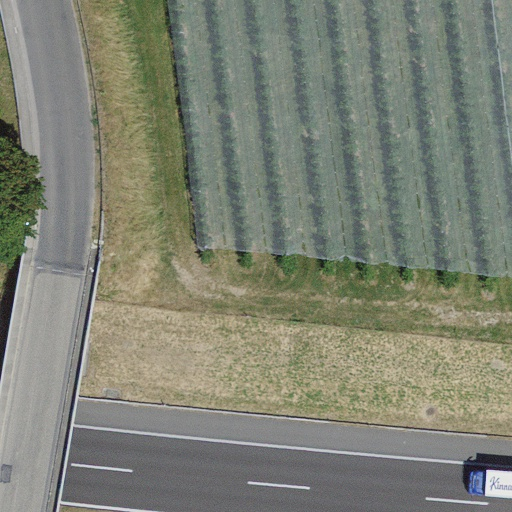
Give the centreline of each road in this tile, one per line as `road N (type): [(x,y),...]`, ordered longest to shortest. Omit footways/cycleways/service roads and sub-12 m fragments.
road 1 (unclassified): [(44,0),(71,177),(18,511)]
road 2 (motorway): [(511,504),(0,456)]
